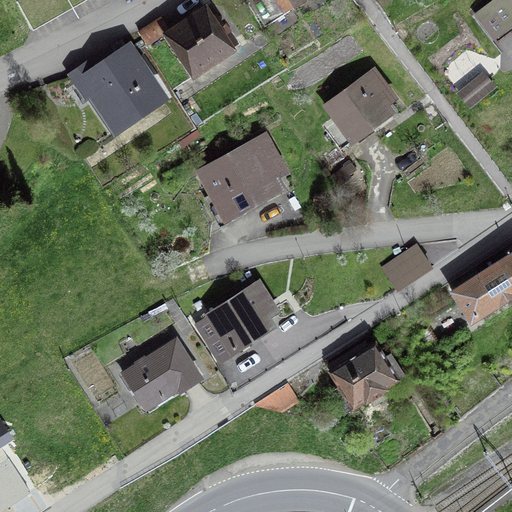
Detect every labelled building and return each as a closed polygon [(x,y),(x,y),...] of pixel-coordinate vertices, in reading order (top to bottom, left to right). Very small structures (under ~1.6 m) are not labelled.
[(31,0),(22,5),(37,34),(79,12),(72,0),(31,0)] [(293,0),(303,16),(328,0),(293,0)] [(511,30),(511,0),(488,0),(474,12),(499,41),(511,30)] [(171,38),(204,87),(246,59),(213,10),(171,38)] [(84,88),(127,145),(179,106),(137,49),(84,88)] [(495,82),(483,68),(457,89),(468,105),(495,82)] [(328,110),(359,152),(404,118),(373,76),(328,110)] [(200,176),(229,228),(299,189),(271,137),(200,176)] [(419,249),(387,275),(403,295),(435,270),(419,249)] [(511,263),(459,295),(480,329),(511,310),(511,263)] [(211,321),(241,364),(282,336),(253,293),(211,321)] [(128,378),(155,419),(211,383),(183,342),(128,378)] [(341,379),(365,416),(417,384),(393,346),(341,379)]
